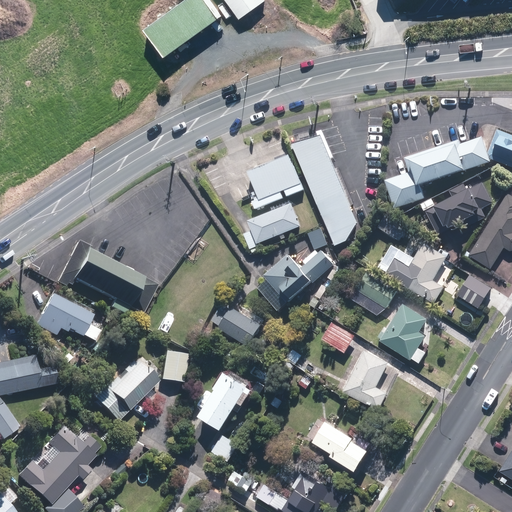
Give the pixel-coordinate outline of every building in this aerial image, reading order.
[(213,0),(187,0),(151,26),(171,54),(225,16),(213,0)] [(231,0),(244,17),(267,0),(231,0)] [(511,134),(499,130),(490,153),(493,159),(511,165),(511,134)] [(322,133),(294,145),(338,245),(350,238),(358,217),(322,133)] [(460,139),(405,158),(410,171),(385,180),(395,208),(424,198),(420,186),(492,161),(483,135),(461,143),(460,139)] [(292,155),(252,170),(263,199),(303,183),(292,155)] [(455,196),(427,210),(439,233),(465,220),(469,228),(488,219),(483,209),(495,203),(484,182),(469,189),(466,184),(452,191),(455,196)] [(509,193),(499,208),(471,254),(493,268),(506,247),(511,250),(511,194),(511,195),(509,193)] [(293,202),(249,220),(258,243),(303,226),(293,202)] [(396,238),(401,240),(408,228),(387,215),(379,227),(382,229),(381,231),(395,239),(396,238)] [(329,243),(323,228),(307,235),(310,242),(312,241),(315,249),(329,243)] [(88,246),(77,240),(61,273),(113,299),(109,306),(125,314),(129,307),(142,314),(157,284),(142,276),(142,275),(87,247),(88,246)] [(394,243),(380,266),(438,303),(447,288),(441,284),(447,274),(440,269),(449,256),(426,242),(416,257),(394,243)] [(316,281),(337,260),(326,249),(320,254),(317,251),(305,262),(307,264),(304,267),(291,253),(265,279),(267,280),(257,290),(280,313),(315,280),(316,281)] [(400,288),(369,270),(352,298),(383,317),(400,288)] [(481,308),(493,287),(471,275),(460,295),(455,292),(450,302),(475,315),(479,307),(481,308)] [(59,329),(82,338),(94,310),(50,291),(35,326),(57,335),(59,329)] [(252,347),(267,317),(249,308),(245,316),(223,304),(214,322),(221,326),(219,330),(252,347)] [(387,323),(379,338),(422,363),(429,352),(422,348),(428,338),(421,333),(429,318),(406,305),(393,326),(387,323)] [(333,321),(323,338),(348,354),(359,336),(333,321)] [(392,360),(365,348),(344,392),(382,410),(399,374),(388,369),(392,360)] [(186,353),(165,350),(162,379),(182,382),(186,353)] [(44,353),(0,362),(0,395),(51,384),(44,353)] [(92,396),(118,420),(141,396),(149,403),(156,396),(150,390),(160,379),(138,358),(135,361),(133,359),(124,369),(126,372),(119,379),(115,375),(106,385),(104,384),(92,396)] [(255,390),(227,370),(216,386),(219,389),(201,414),(222,429),(235,409),(239,412),(255,390)] [(3,402),(0,404),(0,434),(2,438),(20,426),(3,402)] [(315,442),(334,454),(333,456),(359,471),(371,450),(356,441),(358,437),(330,420),(329,423),(320,417),(309,436),(316,440),(315,442)] [(25,475),(21,479),(49,503),(43,510),(45,511),(73,511),(81,503),(64,489),(77,473),(81,477),(89,468),(86,464),(93,455),(92,454),(100,446),(87,435),(82,441),(63,425),(47,443),(32,461),(29,458),(19,471),(25,475)] [(238,443),(225,433),(213,450),(226,460),(238,443)] [(511,452),(502,471),(511,476),(511,452)] [(272,505),(282,511),(284,511),(317,511),(323,501),(338,510),(349,491),(329,479),(326,483),(302,469),(292,486),(300,490),(295,500),(279,491),(272,505)] [(16,511),(0,492),(0,511),(16,511)]
